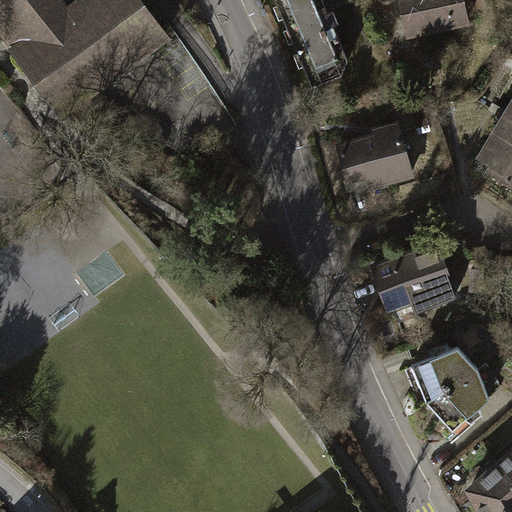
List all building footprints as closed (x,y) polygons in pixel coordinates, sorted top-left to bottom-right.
[(0,0),(0,11),(26,42),(16,50),(15,52),(60,112),(87,92),(85,90),(160,34),(163,37),(165,35),(139,0),(81,0),(68,10),(59,0),(0,0)] [(274,0),(276,4),(279,1),(314,86),(343,75),(347,59),(332,26),(338,23),(331,9),(328,12),(322,0),(274,0)] [(400,0),(407,34),(465,21),(460,0),(400,0)] [(26,42),(0,11),(0,30),(16,50),(26,42)] [(511,103),(477,163),(511,183),(511,103)] [(384,135),(339,147),(350,189),(409,173),(396,125),(382,129),(384,135)] [(396,257),(372,266),(388,309),(412,301),(416,311),(456,297),(436,242),(418,248),(420,252),(397,260),(396,257)] [(482,290),(482,269),(470,269),(469,289),(482,290)] [(411,364),(425,402),(476,369),(457,346),(411,364)] [(485,363),(476,369),(425,402),(452,429),(486,395),(487,393),(501,384),(485,363)] [(511,511),(511,449),(470,488),(482,511),(511,511)]
